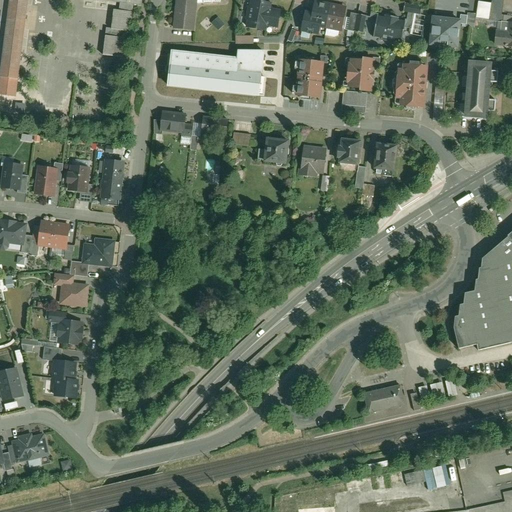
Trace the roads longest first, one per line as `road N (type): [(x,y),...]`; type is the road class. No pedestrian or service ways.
road 1 (secondary): [(102,511),(173,425),(292,307),(460,193)]
road 2 (residential): [(460,193),(427,129),(404,121),(143,95)]
road 3 (residential): [(76,439),(85,430),(96,311),(103,285),(122,265),(125,215)]
road 4 (residential): [(76,439),(102,465),(208,443),(245,423),(278,387)]
road 5 (residential): [(278,387),(300,414),(320,406),(375,314)]
road 6 (residential): [(401,305),(413,357),(441,360),(511,344)]
road 7 (residential): [(460,193),(460,268),(430,295),(401,305)]
road 8 (track): [(122,265),(139,271),(140,297),(151,309),(194,337),(189,361)]
road 9 (residential): [(125,215),(0,201)]
road 10 (residential): [(375,314),(335,331),(278,387)]
road 11 (residential): [(125,215),(143,95)]
